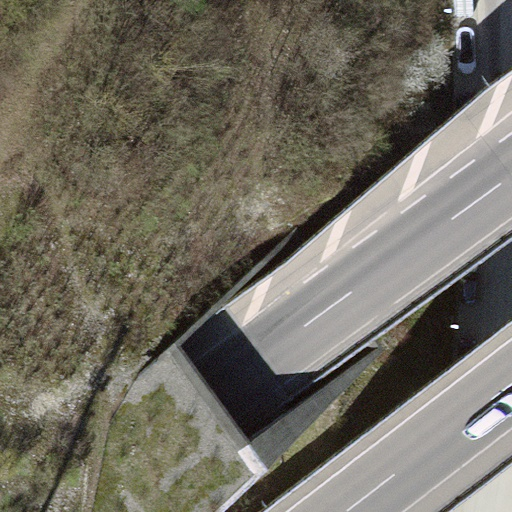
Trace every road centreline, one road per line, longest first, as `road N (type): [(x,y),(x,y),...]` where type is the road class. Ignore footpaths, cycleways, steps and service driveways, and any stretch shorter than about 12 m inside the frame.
road 1 (motorway): [(511,180),(46,511)]
road 2 (unclassified): [(495,511),(505,435),(511,159)]
road 3 (motorway): [(343,511),(511,381)]
road 4 (unclassified): [(511,133),(506,0)]
